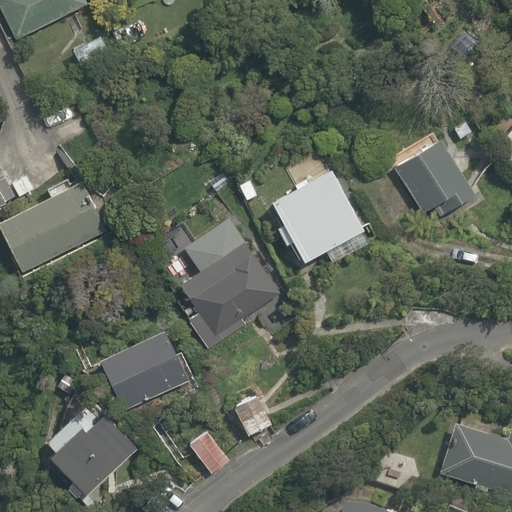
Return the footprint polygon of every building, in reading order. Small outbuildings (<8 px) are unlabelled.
[(90,2),(88,0),(0,0),(0,13),(13,40),(90,2)] [(511,160),(511,123),(493,144),(511,160)] [(471,197),(434,141),(390,171),(426,226),(471,197)] [(264,196),(280,225),(273,229),(283,247),(290,243),(301,264),(368,227),(331,160),(264,196)] [(81,186),(0,223),(0,241),(16,275),(104,234),(81,186)] [(276,297),(224,223),(182,254),(195,272),(174,287),(192,311),(183,318),(207,352),(246,325),(243,320),(276,297)] [(182,383),(161,331),(97,357),(118,409),(182,383)] [(254,396),(231,409),(246,438),(270,425),(254,396)] [(83,497),(135,446),(88,397),(37,448),(69,481),(63,488),(73,498),(78,493),(83,497)] [(505,437),(452,422),(437,473),(511,495),(511,428),(508,427),(505,437)] [(204,427),(185,441),(208,474),(228,460),(204,427)]
